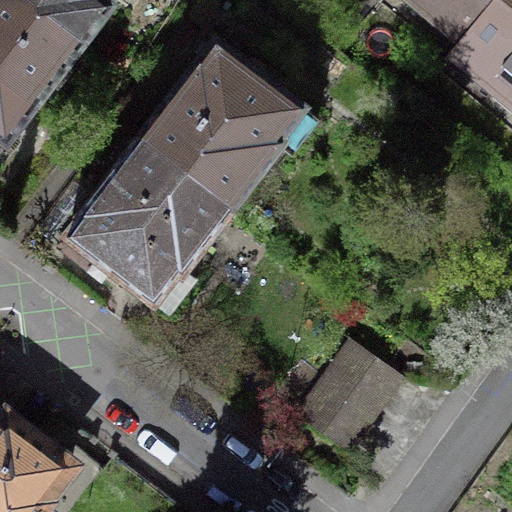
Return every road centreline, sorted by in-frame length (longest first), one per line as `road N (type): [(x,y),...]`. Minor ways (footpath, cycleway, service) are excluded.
road 1 (residential): [(0,294),(282,511)]
road 2 (residential): [(417,511),(511,383)]
